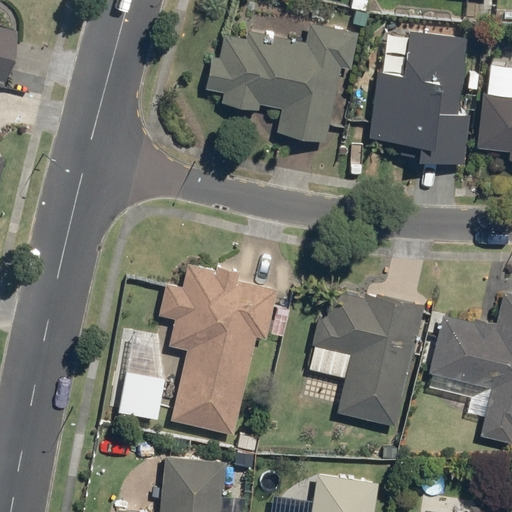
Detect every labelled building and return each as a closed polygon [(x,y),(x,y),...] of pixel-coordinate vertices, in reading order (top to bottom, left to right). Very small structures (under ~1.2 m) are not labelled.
[(347,69),(354,31),(304,22),(301,39),(241,27),(239,36),(218,32),(214,55),(205,54),(199,88),(219,92),(217,102),(254,109),(255,104),(276,108),(272,132),(324,142),(338,67),(347,69)] [(0,67),(10,27),(0,24),(0,67)] [(395,157),(460,164),(465,114),(456,113),(464,36),(402,30),(398,72),(372,69),(365,139),(397,143),(395,157)] [(511,161),(511,64),(485,62),(482,92),(477,92),(471,147),(503,151),(502,160),(511,161)] [(167,421),(229,434),(251,335),(263,338),(274,288),(234,279),(236,269),(182,257),(176,284),(160,281),(153,314),(172,318),(165,346),(183,350),(167,421)] [(332,411),(391,425),(420,302),(360,288),(358,295),(327,288),(321,314),(314,313),(301,368),(340,377),(332,411)] [(475,434),(511,443),(511,293),(500,291),(491,324),(438,311),(423,371),(486,387),(475,434)] [(103,511),(217,511),(222,459),(159,453),(154,511),(104,506),(103,511)] [(369,511),(375,480),(312,471),(306,511),(369,511)]
